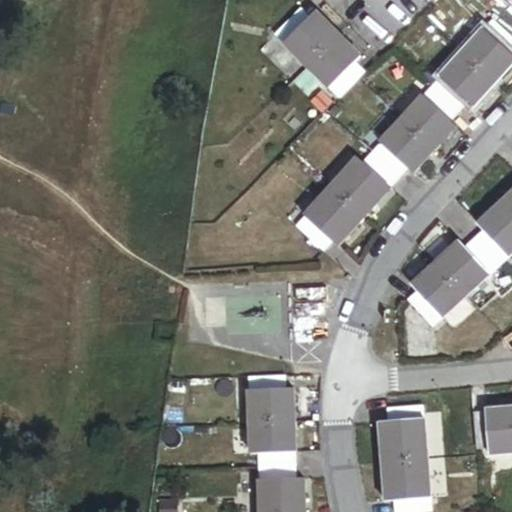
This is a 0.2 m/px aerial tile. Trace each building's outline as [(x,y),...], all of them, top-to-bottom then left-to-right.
[(339,37),(317,15),(312,20),(303,10),(277,36),(309,67),(339,37)] [(496,85),(511,68),(511,38),(495,23),(465,56),(496,85)] [(367,73),(357,63),(362,59),(339,37),(309,67),(310,68),(294,84),(316,105),(332,89),(342,99),(367,73)] [(496,85),(465,56),(434,89),(461,114),(471,104),(475,108),(496,85)] [(453,124),(461,114),(434,89),(403,123),(436,153),(458,129),(453,124)] [(403,123),(390,110),(368,134),(374,140),(366,148),(374,156),(401,181),(411,170),(416,175),(436,153),(403,123)] [(366,218),(401,181),(374,156),(365,166),(360,161),(334,189),(366,218)] [(339,248),(366,218),(334,189),(298,228),(325,253),(334,244),(339,248)] [(500,268),(511,257),(511,213),(504,205),(481,226),(486,232),(476,241),(500,268)] [(468,298),(500,268),(476,241),(467,250),(461,244),(438,265),(468,298)] [(468,298),(438,265),(415,286),(420,292),(409,302),(433,329),(468,298)] [(296,422),(295,390),(288,390),(288,377),(251,379),(253,424),(296,422)] [(429,461),(425,408),(389,411),(390,424),(382,425),(385,464),(429,461)] [(511,452),(511,409),(475,413),(479,449),(483,449),(485,466),(495,465),(494,454),(511,452)] [(298,467),(296,422),(253,424),(254,454),(261,454),(262,469),(298,467)] [(432,511),(429,461),(385,464),(388,504),(395,504),(396,511),(432,511)] [(306,511),(306,480),(299,480),(298,467),(262,469),(263,511),(306,511)]
